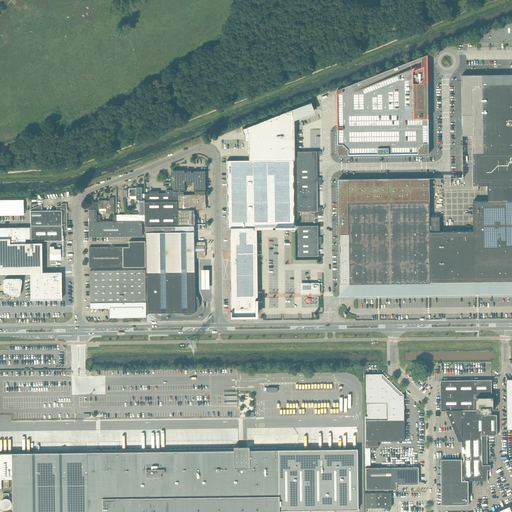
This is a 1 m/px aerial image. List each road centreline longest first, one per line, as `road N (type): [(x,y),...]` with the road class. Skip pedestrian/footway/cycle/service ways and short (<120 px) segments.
road 1 (unclassified): [(219,325),(216,166),(208,153),(193,150),(80,196),(77,327)]
road 2 (unclassified): [(327,166),(446,165),(445,70)]
road 3 (unclassified): [(432,511),(429,411),(395,371),(393,330)]
road 4 (unclassified): [(329,324),(327,166)]
road 5 (tertiary): [(219,325),(77,327)]
road 6 (tertiary): [(77,333),(219,332)]
road 7 (tertiary): [(511,322),(392,323)]
